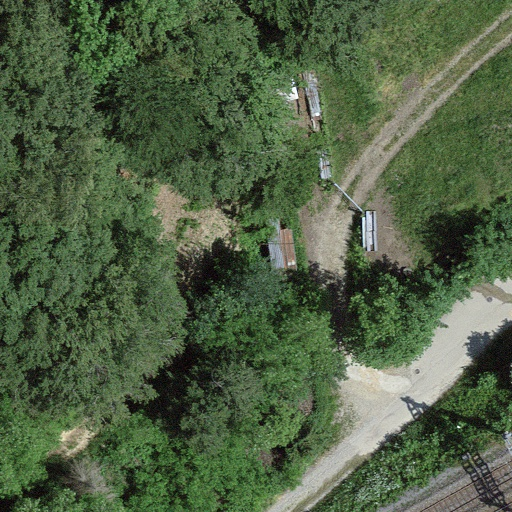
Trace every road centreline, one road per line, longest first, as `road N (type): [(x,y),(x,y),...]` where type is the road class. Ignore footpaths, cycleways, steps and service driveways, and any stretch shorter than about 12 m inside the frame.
road 1 (track): [(511,25),(425,95),(347,186),(336,346),(368,436)]
road 2 (track): [(285,511),(511,303)]
